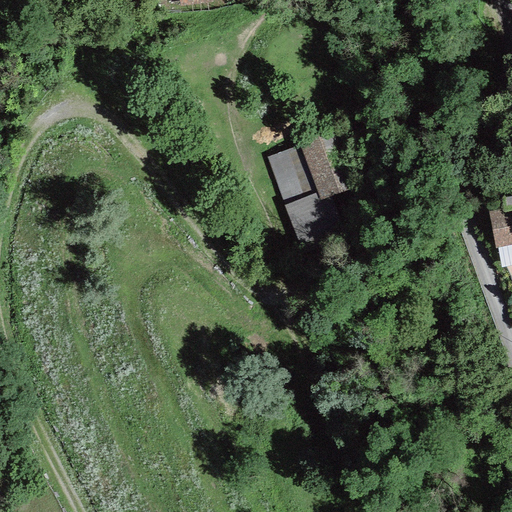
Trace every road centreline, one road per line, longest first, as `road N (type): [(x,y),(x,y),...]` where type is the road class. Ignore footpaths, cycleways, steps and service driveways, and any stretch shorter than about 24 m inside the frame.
road 1 (track): [(0,209),(14,158),(40,123),(75,114),(127,144),(225,260),(292,320),(348,511)]
road 2 (unclassified): [(511,350),(463,189),(511,67)]
road 3 (track): [(71,511),(6,364),(0,331)]
